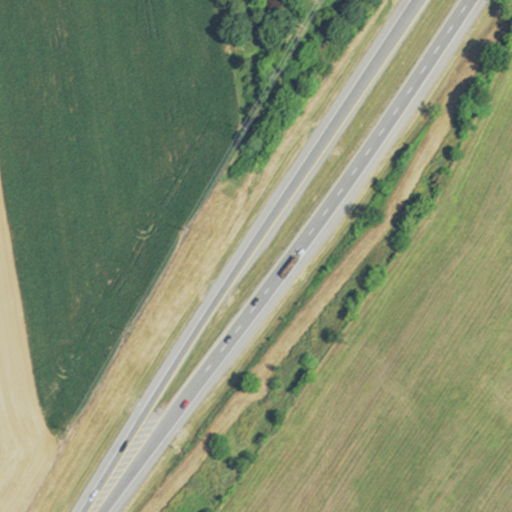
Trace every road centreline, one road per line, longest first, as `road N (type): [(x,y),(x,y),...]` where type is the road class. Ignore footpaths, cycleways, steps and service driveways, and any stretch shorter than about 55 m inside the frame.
road 1 (trunk): [(419,0),(276,204),(86,511)]
road 2 (trunk): [(205,375),(428,78),(477,0)]
road 3 (trunk): [(94,511),(205,375)]
